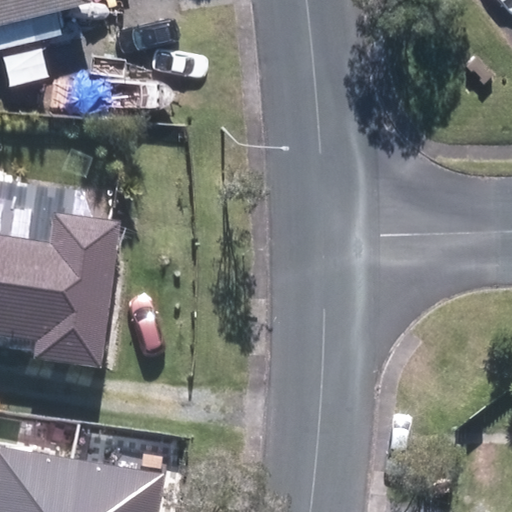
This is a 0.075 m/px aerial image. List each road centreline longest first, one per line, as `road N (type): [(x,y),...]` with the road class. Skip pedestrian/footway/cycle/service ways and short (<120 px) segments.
road 1 (residential): [(333,233),(307,511)]
road 2 (residential): [(312,0),(333,233)]
road 3 (residential): [(333,233),(511,229)]
